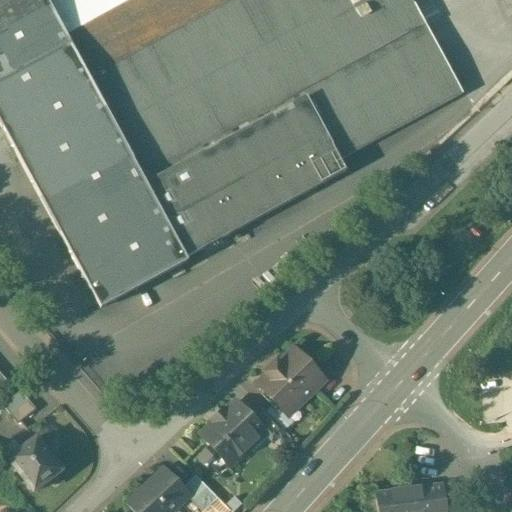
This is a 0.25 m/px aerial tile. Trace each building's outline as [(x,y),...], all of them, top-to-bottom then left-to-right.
[(0,0),(0,128),(58,236),(59,236),(88,289),(131,265),(141,283),(141,284),(141,285),(141,286),(141,287),(185,263),(184,260),(344,173),(338,162),(461,95),(409,0),(0,0)] [(292,351),(277,366),(276,365),(264,377),(265,378),(255,387),(274,406),(285,418),(286,418),(323,382),(292,351)] [(20,393),(1,407),(9,416),(27,402),(20,393)] [(27,402),(9,416),(16,426),(34,411),(27,402)] [(234,403),(221,416),(222,417),(200,438),(199,437),(198,438),(227,469),(263,435),(264,435),(252,422),(234,403)] [(285,418),(274,406),(265,414),(283,432),(291,424),(286,418),(285,418)] [(265,414),(263,412),(252,422),(264,435),(263,435),(270,443),(283,432),(265,414)] [(43,452),(34,440),(19,451),(18,452),(19,453),(8,462),(7,462),(32,494),(59,473),(49,460),(50,460),(49,459),(50,459),(44,452),(43,452)] [(13,443),(0,453),(8,462),(19,453),(18,452),(19,451),(13,443)] [(162,471),(124,507),(129,511),(172,511),(186,499),(188,498),(181,491),(162,471)] [(203,511),(216,500),(194,478),(181,491),(188,498),(186,499),(198,511),(203,511)] [(444,511),(441,487),(374,496),(375,511),(444,511)]
